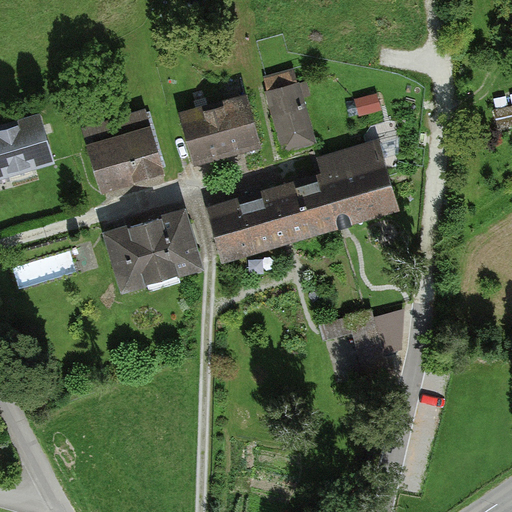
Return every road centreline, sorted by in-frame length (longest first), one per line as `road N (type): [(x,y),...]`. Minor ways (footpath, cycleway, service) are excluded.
road 1 (track): [(444,65),(413,380),(384,511)]
road 2 (residential): [(57,511),(43,497),(37,465),(0,388)]
